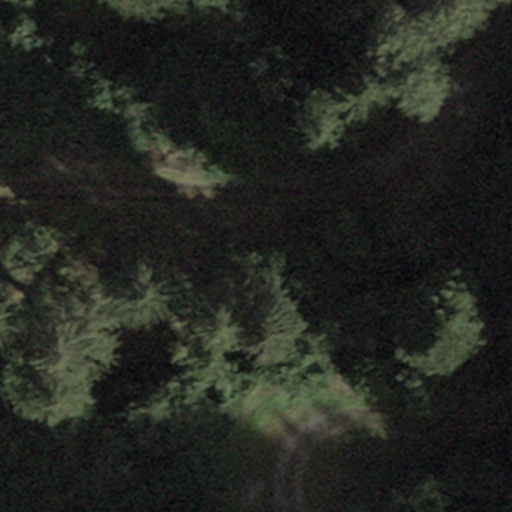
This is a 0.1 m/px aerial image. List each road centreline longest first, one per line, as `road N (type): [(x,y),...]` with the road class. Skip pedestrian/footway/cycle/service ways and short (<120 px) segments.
road 1 (track): [(511,33),(395,167),(315,199),(118,187),(0,195)]
road 2 (track): [(306,511),(292,488),(319,430),(485,417),(511,398)]
